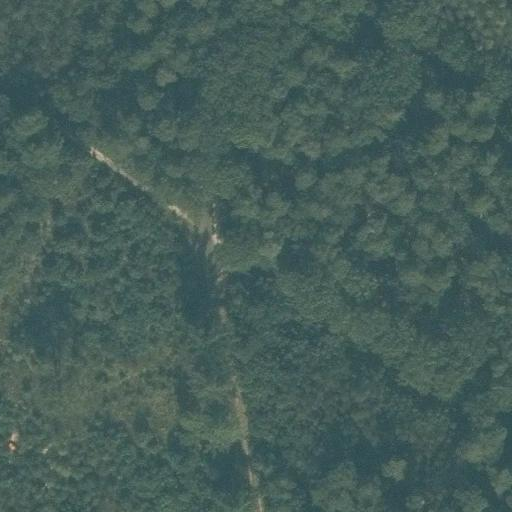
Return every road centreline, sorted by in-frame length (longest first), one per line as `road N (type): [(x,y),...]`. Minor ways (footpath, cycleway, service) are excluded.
road 1 (track): [(511,402),(202,228)]
road 2 (track): [(0,80),(202,228)]
road 3 (track): [(347,0),(511,94)]
